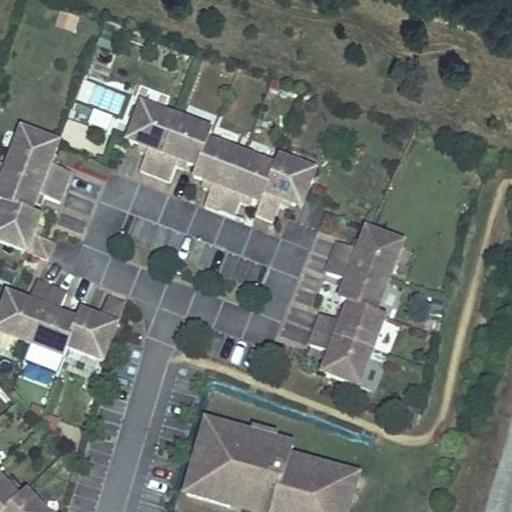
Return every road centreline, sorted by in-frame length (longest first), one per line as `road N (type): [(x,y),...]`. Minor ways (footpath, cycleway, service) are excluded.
road 1 (residential): [(197,294),(95,254),(118,197),(299,268),(279,324)]
road 2 (residential): [(116,511),(197,294)]
